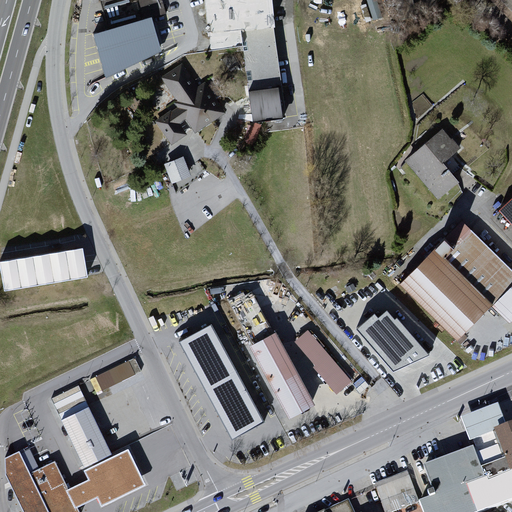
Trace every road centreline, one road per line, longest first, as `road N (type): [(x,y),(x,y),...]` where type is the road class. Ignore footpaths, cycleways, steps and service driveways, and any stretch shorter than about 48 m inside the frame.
road 1 (residential): [(225,504),(75,188),(55,102),(59,0)]
road 2 (unclassified): [(225,504),(511,371)]
